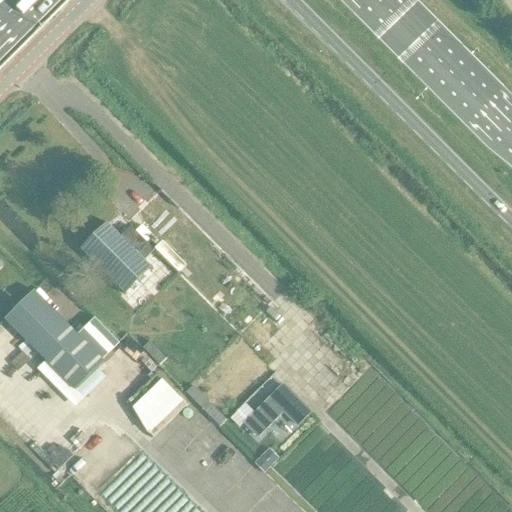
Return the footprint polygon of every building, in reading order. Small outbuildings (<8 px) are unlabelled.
[(110,226),(83,253),(123,293),(150,266),(144,261),(154,251),(145,241),(151,235),(143,227),(137,233),(131,228),(122,238),(110,226)] [(34,292),(5,321),(75,391),(104,362),(102,360),(78,336),(34,292)] [(95,319),(78,336),(102,360),(119,343),(95,319)] [(283,387),(245,425),(258,438),(283,412),(298,426),(310,414),(283,387)] [(269,452),(256,465),(266,474),(279,461),(269,452)]
